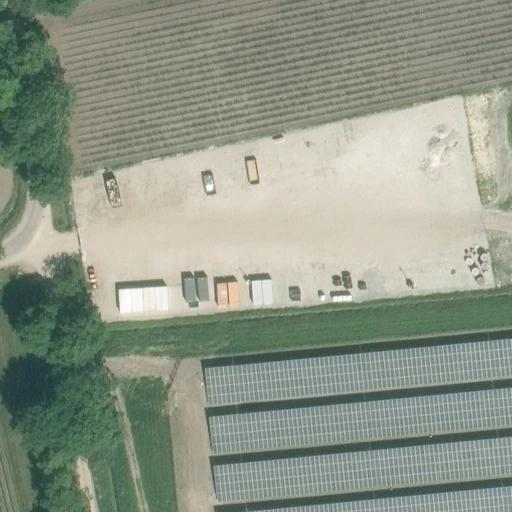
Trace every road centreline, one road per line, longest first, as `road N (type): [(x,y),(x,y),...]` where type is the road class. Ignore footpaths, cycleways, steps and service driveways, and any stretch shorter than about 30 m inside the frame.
road 1 (unclassified): [(0,256),(46,245),(8,0)]
road 2 (track): [(77,511),(46,245)]
